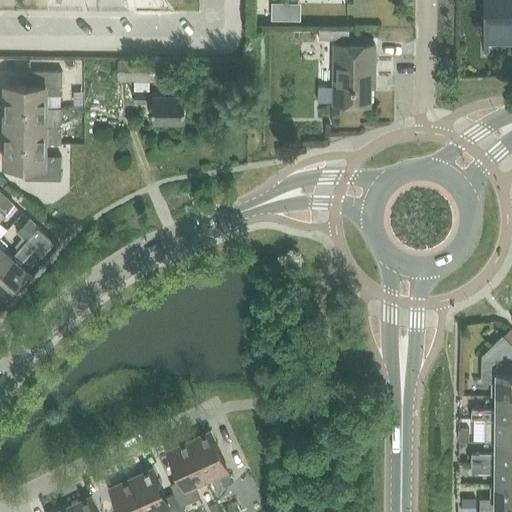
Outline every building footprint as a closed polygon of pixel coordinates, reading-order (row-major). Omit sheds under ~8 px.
[(511,0),(486,0),(486,42),(511,41),(511,0)] [(271,20),(300,20),(300,2),(271,2),(271,20)] [(318,29),(318,40),(326,40),(327,29),(318,29)] [(334,44),(333,104),(369,104),(370,77),(374,77),(374,44),(334,44)] [(117,58),(117,80),(133,81),(149,81),(150,81),(150,58),(117,58)] [(6,84),(5,124),(61,125),(61,107),(45,106),(45,94),(61,94),(61,70),(26,70),(26,84),(6,84)] [(184,121),(184,94),(153,94),(153,91),(133,91),(133,101),(152,101),(152,121),(184,121)] [(61,125),(5,124),(5,164),(25,164),(25,179),(60,179),(60,156),(44,156),(45,143),(60,143),(61,125)] [(0,218),(14,204),(6,197),(0,203),(0,218)] [(25,240),(38,226),(28,217),(16,231),(25,240)] [(11,255),(0,268),(0,289),(7,296),(16,285),(20,289),(33,274),(28,270),(19,262),(33,246),(43,254),(55,241),(38,226),(25,240),(11,255)] [(0,268),(11,255),(0,244),(0,268)] [(320,261),(310,262),(313,284),(322,283),(320,261)] [(511,329),(510,327),(502,334),(511,344),(511,329)] [(496,395),(511,395),(511,372),(510,373),(510,361),(509,361),(481,360),(481,382),(491,382),(491,395),(491,396),(496,396),(496,395)] [(459,395),(491,395),(491,382),(481,382),(473,382),(459,381),(459,395)] [(471,408),(471,418),(473,418),(485,418),(511,418),(511,395),(496,395),(496,396),(496,408),(471,407),(471,408)] [(511,418),(485,418),(485,440),(495,440),(511,440),(511,418)] [(459,429),(459,440),(469,440),(469,429),(459,429)] [(188,441),(205,478),(218,472),(224,486),(232,482),(209,431),(188,441)] [(511,440),(495,440),(495,453),(471,453),(470,463),(511,462),(511,440)] [(205,478),(188,441),(167,451),(180,479),(170,483),(174,492),(175,492),(180,506),(181,506),(199,497),(193,483),(205,478)] [(511,462),(470,463),(470,472),(495,472),(495,485),(511,485),(511,462)] [(152,469),(131,479),(146,511),(156,511),(160,510),(161,511),(183,511),(181,506),(180,506),(175,492),(174,492),(165,497),(152,469)] [(146,511),(131,479),(110,488),(121,511),(146,511)] [(479,498),(479,511),(507,511),(508,508),(511,508),(511,485),(495,485),(490,484),(490,498),(479,498)] [(97,511),(91,497),(69,507),(71,511),(97,511)]
